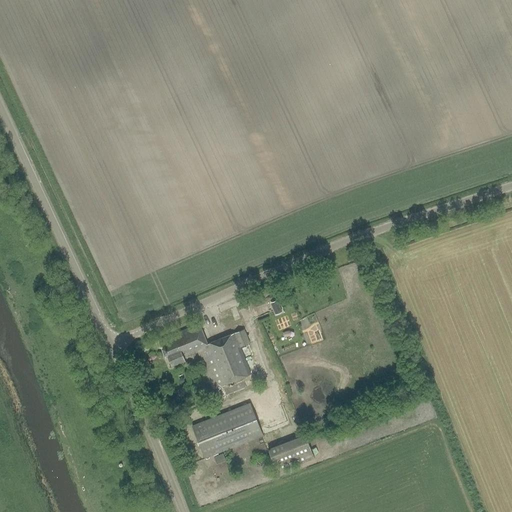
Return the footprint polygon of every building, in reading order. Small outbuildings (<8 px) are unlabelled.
[(279,305),(274,308),(277,314),(282,312),(279,305)] [(185,361),(185,360),(184,358),(199,352),(214,390),(261,371),(244,329),(207,344),(199,324),(159,340),(166,358),(168,357),(172,366),(185,361)] [(196,369),(193,361),(186,364),(189,372),(196,369)] [(205,458),(264,435),(251,403),(204,421),(203,418),(197,421),(198,423),(193,425),(205,458)] [(268,448),(278,473),(315,458),(305,433),(268,448)] [(252,465),(249,453),(242,455),(240,446),(233,448),(238,468),(252,465)] [(219,463),(227,459),(225,453),(216,456),(219,463)]
